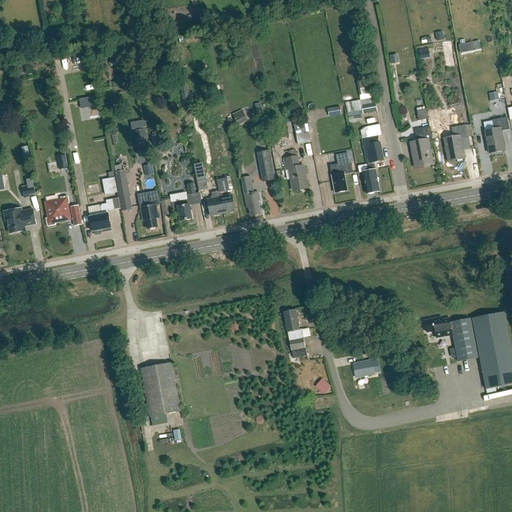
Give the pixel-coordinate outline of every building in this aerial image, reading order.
[(479,41),(469,43),(471,51),(480,49),(479,41)] [(451,42),(443,44),(447,68),(455,66),(451,42)] [(499,93),(491,94),(492,101),(500,100),(499,93)] [(78,108),(94,106),(93,97),(78,98),(78,108)] [(363,114),(377,112),(376,103),(361,106),(363,114)] [(346,108),(347,120),(361,118),(359,106),(346,108)] [(327,116),(339,115),(339,107),(327,107),(327,116)] [(419,121),(429,119),(427,109),(417,111),(419,121)] [(242,110),(232,115),(235,120),(245,116),(242,110)] [(490,154),(505,151),(501,131),(509,130),(507,118),(493,121),(494,130),(485,131),(490,154)] [(444,119),(431,122),(432,128),(446,125),(444,119)] [(295,143),(309,142),(308,132),(304,132),(303,121),(293,122),(295,143)] [(362,140),(378,137),(381,136),(379,125),(365,128),(361,131),(362,140)] [(449,161),(464,158),(461,139),(468,138),(466,126),(452,129),(452,131),(444,133),(445,139),(445,140),(449,161)] [(416,168),(432,165),(428,144),(433,143),(430,128),(417,130),(419,142),(411,144),(416,168)] [(144,130),(134,132),(137,147),(146,146),(144,130)] [(156,159),(164,157),(160,134),(151,136),(156,159)] [(367,194),(380,192),(374,163),(383,162),(378,137),(362,140),(368,169),(366,169),(367,172),(363,173),(367,194)] [(263,183),(275,181),(270,151),(257,153),(263,183)] [(279,157),(273,158),(275,168),(281,167),(279,157)] [(284,160),(286,167),(286,170),(289,170),(293,191),(308,189),(304,166),(299,167),(297,157),(284,160)] [(330,166),(332,176),(336,194),(347,191),(344,175),(353,174),(351,162),(330,166)] [(194,165),(199,191),(208,190),(203,163),(194,165)] [(154,172),(152,165),(145,167),(146,174),(154,172)] [(125,170),(114,172),(117,186),(127,184),(125,170)] [(105,195),(117,193),(114,178),(102,180),(105,195)] [(218,192),(219,192),(228,190),(225,179),(216,180),(218,192)] [(253,195),(251,188),(252,188),(251,179),(243,180),(248,208),(250,207),(252,216),(260,214),(257,202),(260,201),(258,194),(253,195)] [(24,197),(35,195),(33,185),(22,187),(24,197)] [(220,198),(219,192),(218,192),(211,193),(212,197),(211,197),(211,200),(207,201),(211,216),(223,214),(220,198)] [(158,228),(156,220),(159,219),(156,206),(160,205),(158,195),(147,197),(149,207),(142,208),(144,222),(146,221),(148,230),(158,228)] [(220,198),(223,214),(236,212),(233,196),(220,198)] [(48,227),(56,225),(55,223),(71,220),(68,204),(69,204),(68,197),(61,198),(62,200),(45,203),(48,219),(46,219),(48,227)] [(102,233),(102,231),(112,229),(108,212),(121,209),(119,199),(106,201),(107,204),(88,208),(90,218),(93,232),(93,235),(102,233)] [(163,216),(172,215),(170,204),(170,200),(161,201),(163,216)] [(187,205),(186,201),(172,204),(173,210),(179,209),(181,222),(192,220),(189,205),(187,205)] [(74,227),(82,225),(79,207),(71,208),(74,227)] [(22,212),(22,209),(4,212),(6,222),(8,221),(10,234),(17,232),(17,233),(26,231),(25,227),(36,225),(33,210),(22,212)] [(304,338),(302,330),(300,331),(296,310),(284,313),(289,340),(290,340),(292,352),(292,351),(294,359),(307,356),(304,338)] [(487,389),(511,384),(511,349),(505,313),(473,319),(487,389)] [(442,318),(425,321),(427,333),(435,331),(437,338),(453,335),(453,332),(451,324),(451,323),(450,319),(443,321),(442,318)] [(460,337),(454,338),(459,362),(478,358),(471,319),(454,322),(456,331),(459,331),(460,337)] [(151,418),(181,412),(172,364),(142,370),(151,418)] [(325,382),(318,390),(324,395),(331,387),(325,382)]
